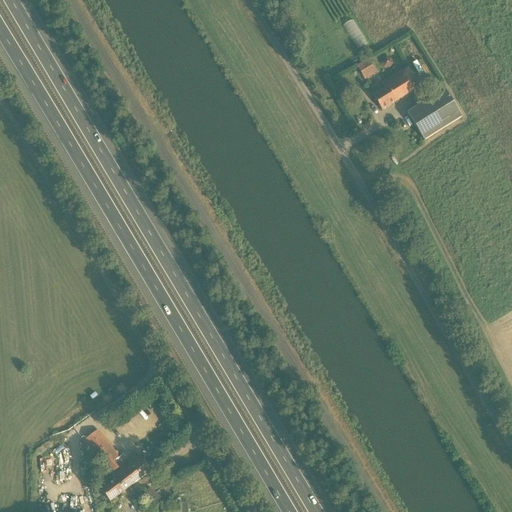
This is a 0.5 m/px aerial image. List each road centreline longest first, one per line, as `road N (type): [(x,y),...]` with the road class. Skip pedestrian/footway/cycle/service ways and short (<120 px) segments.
road 1 (unclassified): [(384,511),(71,0)]
road 2 (motorway): [(315,511),(11,0)]
road 3 (motorway): [(0,28),(288,511)]
road 4 (unclassified): [(511,451),(244,0)]
road 5 (unclassified): [(246,511),(0,97)]
